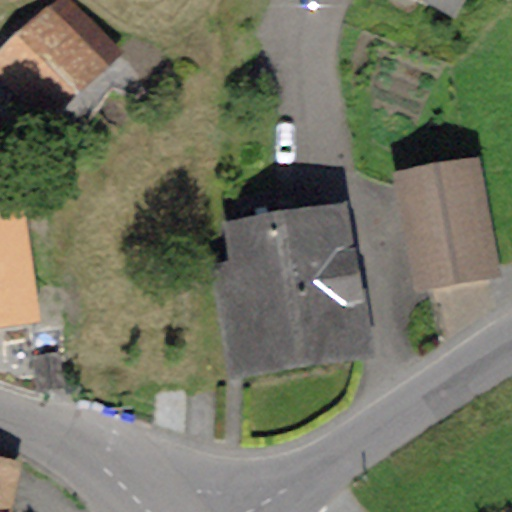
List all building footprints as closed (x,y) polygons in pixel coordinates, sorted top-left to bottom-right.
[(66,0),(62,0),(0,56),(0,64),(42,111),(111,46),(66,0)] [(271,33),(241,24),(229,65),(259,74),(271,33)] [(484,262),(466,169),(407,180),(424,274),(484,262)] [(228,277),(241,357),(355,339),(345,274),(327,277),(315,197),(271,204),(275,229),(239,234),(244,274),(228,277)] [(0,306),(25,302),(14,216),(0,218),(0,306)]
